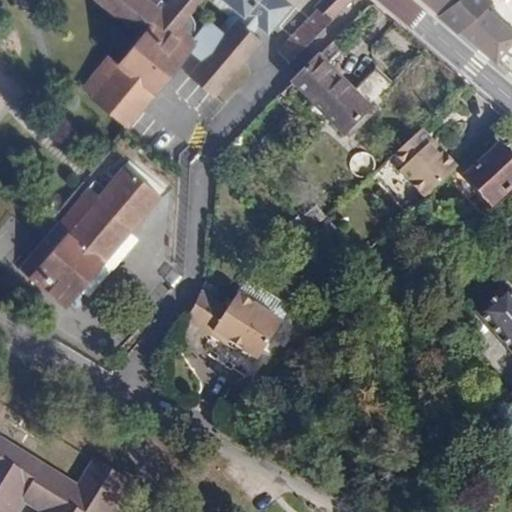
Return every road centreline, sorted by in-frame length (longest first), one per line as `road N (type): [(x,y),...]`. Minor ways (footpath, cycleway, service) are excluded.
road 1 (residential): [(344,511),(0,330)]
road 2 (tertiary): [(392,0),(511,100)]
